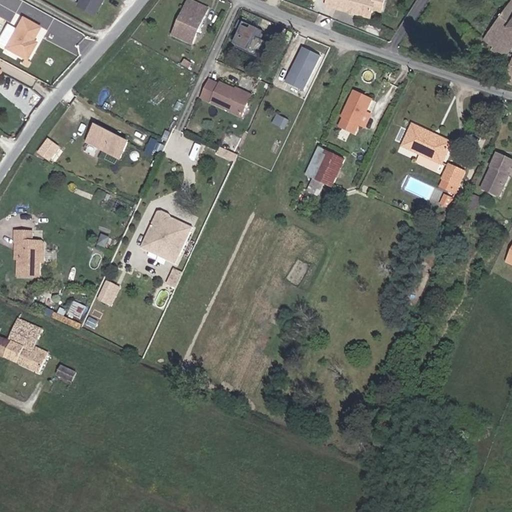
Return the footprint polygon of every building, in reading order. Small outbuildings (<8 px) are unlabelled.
[(82,0),(80,3),(97,12),(102,2),(101,0),(82,0)] [(334,0),(333,6),(345,10),(349,8),(352,9),(354,12),(363,15),(368,12),(369,7),(378,10),(380,0),(334,0)] [(511,0),(485,37),(509,56),(511,51),(511,0)] [(193,43),(208,9),(189,1),(174,35),(193,43)] [(161,9),(152,26),(162,31),(171,14),(161,9)] [(29,46),(31,41),(38,29),(23,20),(6,49),(26,60),(33,48),(29,46)] [(257,35),(261,27),(247,21),(244,29),(257,35)] [(260,56),(268,39),(257,35),(244,29),(237,45),(260,56)] [(194,63),(201,66),(212,43),(204,40),(194,63)] [(322,54),(302,45),(287,79),(306,87),(322,54)] [(237,93),(238,91),(222,84),(221,87),(210,82),(202,101),(243,119),(252,99),(237,93)] [(238,91),(237,93),(252,99),(253,96),(238,89),(238,91)] [(368,112),(374,99),(356,90),(344,115),(366,126),(371,114),(368,112)] [(127,139),(94,123),(86,139),(119,155),(127,139)] [(415,127),(413,130),(436,141),(438,137),(415,127)] [(436,141),(413,130),(404,149),(422,157),(418,165),(439,174),(453,144),(438,137),(436,141)] [(346,160),(321,148),(309,174),(316,177),(308,193),(301,189),(298,196),(312,203),(323,181),(333,186),(346,160)] [(237,158),(219,150),(217,156),(228,161),(230,157),(236,159),(237,158)] [(511,159),(500,154),(484,188),(500,196),(511,173),(509,172),(511,166),(511,159)] [(457,194),(468,172),(452,164),(441,186),(457,194)] [(455,200),(447,196),(443,204),(451,208),(455,200)] [(193,230),(172,220),(170,218),(162,214),(159,215),(157,219),(160,218),(168,222),(170,225),(191,235),(193,230)] [(179,259),(191,235),(170,225),(168,222),(160,218),(157,219),(146,244),(179,259)] [(14,282),(35,283),(36,268),(37,253),(39,253),(41,252),(41,246),(39,244),(30,243),(30,234),(13,233),(12,247),(16,247),(15,265),(14,282)] [(179,259),(146,244),(142,252),(175,267),(179,259)] [(176,290),(180,280),(171,276),(167,286),(176,290)] [(113,306),(122,287),(106,279),(97,298),(113,306)] [(20,319),(31,324),(33,320),(22,315),(20,319)] [(11,340),(0,334),(0,355),(8,359),(40,372),(50,351),(38,346),(45,330),(31,324),(20,319),(11,340)] [(73,382),(81,364),(65,357),(57,375),(73,382)]
